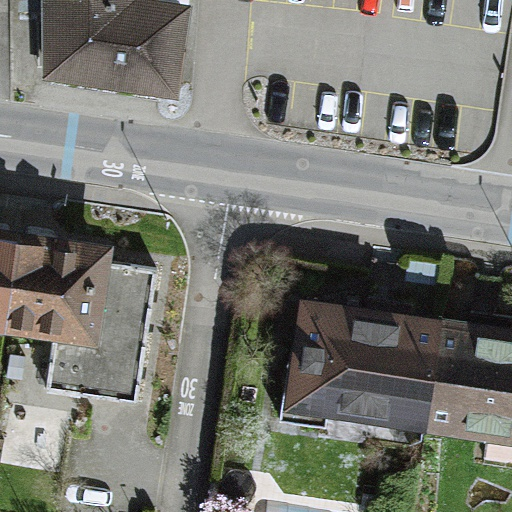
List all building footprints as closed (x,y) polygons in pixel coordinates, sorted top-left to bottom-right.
[(131,2),(130,0),(49,0),(50,71),(171,89),(183,10),(131,2)] [(0,317),(5,318),(17,238),(0,235),(0,317)] [(5,318),(53,325),(48,364),(80,368),(76,391),(136,401),(156,267),(100,259),(101,250),(17,238),(5,318)] [(425,413),(438,326),(311,306),(302,362),(288,360),(279,417),(325,424),(325,420),(320,419),(324,397),(425,413)] [(425,413),(511,426),(511,337),(438,326),(425,413)]
